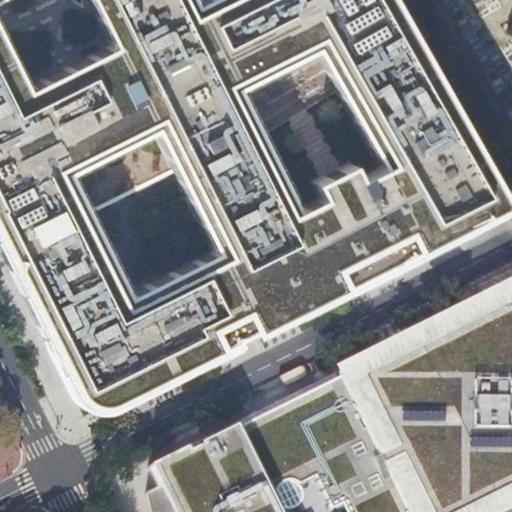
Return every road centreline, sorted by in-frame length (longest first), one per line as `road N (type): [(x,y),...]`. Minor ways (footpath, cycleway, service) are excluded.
road 1 (residential): [(499,257),(53,479)]
road 2 (unknown): [(20,0),(95,139),(163,178),(268,372)]
